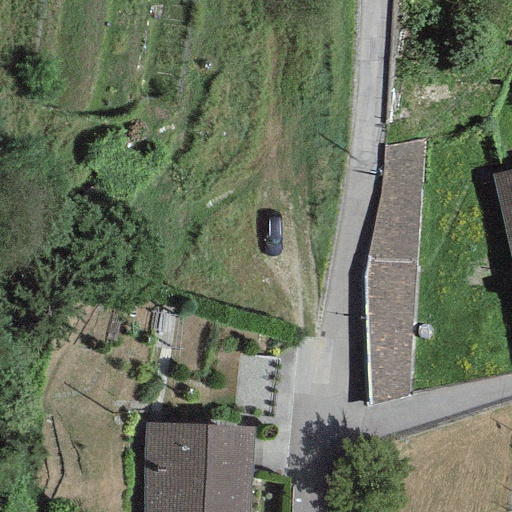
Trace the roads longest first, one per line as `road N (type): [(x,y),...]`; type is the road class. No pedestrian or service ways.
road 1 (residential): [(375,0),(361,170),(313,429)]
road 2 (residential): [(511,388),(313,429)]
